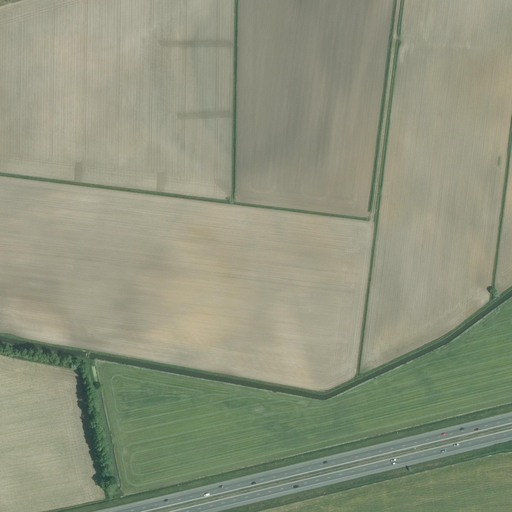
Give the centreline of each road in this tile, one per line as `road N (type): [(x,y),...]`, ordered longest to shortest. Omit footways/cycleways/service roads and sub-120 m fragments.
road 1 (motorway): [(511,419),(124,511)]
road 2 (motorway): [(187,511),(511,432)]
